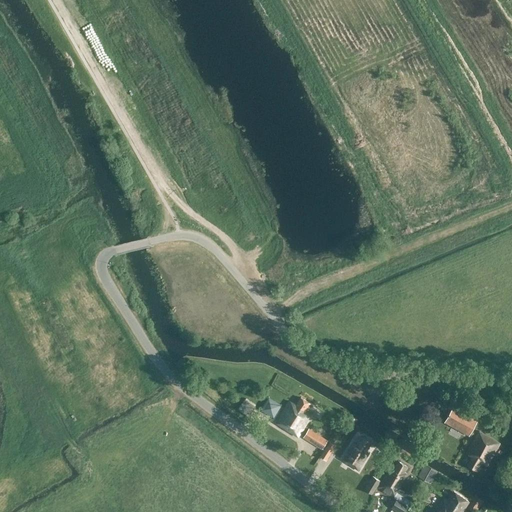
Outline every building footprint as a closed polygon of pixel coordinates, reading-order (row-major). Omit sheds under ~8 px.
[(289,402),(286,407),(276,424),(298,437),(311,415),(305,411),(309,403),(300,398),(295,406),(289,402)] [(255,408),(244,400),(237,409),(247,417),(255,408)] [(273,415),(277,404),(268,400),(263,411),(273,415)] [(470,402),(468,411),(480,413),(482,404),(470,402)] [(452,407),(444,422),(469,435),(477,420),(452,407)] [(321,449),(328,440),(309,428),(302,437),(321,449)] [(479,431),(466,454),(472,457),(467,466),(476,471),(481,462),(487,466),(500,443),(479,431)] [(349,465),(358,470),(369,452),(366,450),(371,442),(361,436),(356,444),(353,442),(343,459),(349,464),(349,465)] [(330,441),(319,456),(326,461),(336,446),(330,441)] [(391,466),(378,487),(396,499),(391,508),(398,511),(403,511),(407,505),(406,505),(409,500),(396,492),(407,474),(404,472),(407,467),(399,462),(394,469),(391,466)] [(418,477),(423,480),(430,467),(425,464),(418,477)] [(438,471),(430,467),(423,480),(430,485),(438,471)] [(372,495),(381,481),(372,476),(364,490),(372,495)] [(465,511),(462,510),(468,501),(453,491),(447,500),(443,498),(434,511),(465,511)] [(477,511),(484,501),(476,496),(468,508),(473,511),(477,511)]
